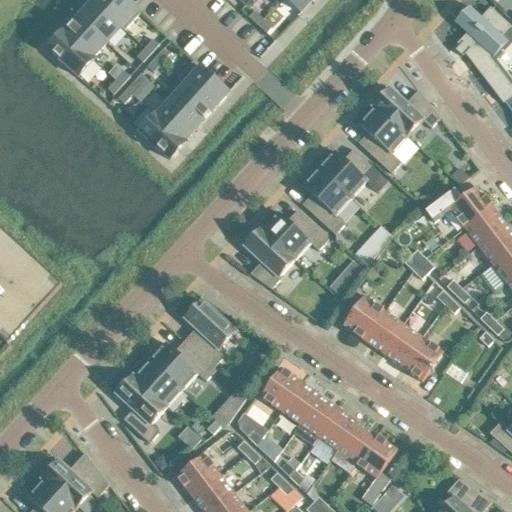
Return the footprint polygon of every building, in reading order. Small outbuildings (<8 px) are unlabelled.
[(141,15),(123,0),(96,0),(94,3),(122,29),(121,29),(125,33),(141,15)] [(286,0),(302,14),(312,3),(313,3),(315,2),(314,1),(314,0),(286,0)] [(122,29),(94,3),(79,19),(107,45),(121,29),(122,29)] [(511,29),(511,28),(491,9),(482,19),(470,8),(455,24),(467,35),(458,45),(460,48),(456,52),(463,58),(466,55),(503,105),(511,98),(511,87),(490,58),(491,57),(493,59),(508,43),(502,37),(511,29)] [(249,18),(258,26),(264,20),(255,12),(249,18)] [(107,45),(79,19),(65,34),(65,35),(93,61),(94,60),(107,45)] [(273,28),(264,20),(258,26),(267,34),(273,28)] [(65,35),(65,34),(64,34),(48,51),(57,59),(56,60),(63,66),(63,65),(79,78),(95,61),(94,60),(93,61),(65,35)] [(153,39),(145,48),(151,54),(160,45),(153,39)] [(143,63),(151,54),(145,48),(137,57),(143,63)] [(164,49),(156,58),(162,64),(170,55),(164,49)] [(154,72),(162,64),(156,58),(148,67),(154,72)] [(178,80),(185,87),(185,86),(214,111),(229,95),(193,63),(178,80)] [(124,71),(116,80),(122,86),(130,77),(124,71)] [(114,95),(122,86),(116,80),(108,89),(114,95)] [(135,81),(127,90),(133,95),(141,86),(135,81)] [(185,86),(185,87),(171,102),(199,128),(214,111),(185,86)] [(125,104),(133,95),(127,90),(119,99),(125,104)] [(440,121),(419,92),(407,106),(389,90),(387,93),(383,90),(372,102),(376,105),(373,108),(376,111),(376,110),(408,139),(423,122),(432,130),(440,121)] [(199,128),(171,102),(157,117),(156,118),(185,143),(199,128)] [(393,156),(408,139),(376,110),(376,111),(360,128),(368,135),(359,145),(392,175),(402,164),(393,156)] [(156,118),(157,117),(156,117),(140,134),(155,148),(154,149),(161,154),(162,153),(170,161),(186,144),(185,143),(156,118)] [(336,154),(320,172),(352,200),(367,183),(379,194),(389,184),(354,151),(345,161),(336,154)] [(460,170),(451,179),(461,187),(470,180),(460,170)] [(336,217),(352,200),(320,172),(304,189),(312,197),(303,207),(336,237),(346,226),(336,217)] [(493,209),(478,189),(459,203),(452,194),(426,213),(435,224),(451,212),(465,230),(493,209)] [(479,249),(507,227),(493,209),(465,230),(479,249)] [(280,215),(264,232),(264,233),(296,262),(311,245),(319,253),(329,242),(298,213),(288,223),(280,215)] [(380,227),(354,255),(366,266),(393,238),(380,227)] [(493,267),(511,251),(511,233),(507,227),(479,249),(493,267)] [(0,339),(8,346),(62,287),(0,229),(0,339)] [(264,233),(264,232),(262,230),(259,233),(255,230),(244,242),(248,245),(245,248),(262,264),(251,276),(272,291),(282,280),(280,279),(296,262),(264,233)] [(507,285),(511,280),(511,251),(493,267),(507,285)] [(417,252),(411,258),(420,267),(426,260),(417,252)] [(420,267),(411,258),(405,265),(414,273),(420,267)] [(435,269),(426,260),(420,267),(429,275),(435,269)] [(429,275),(420,267),(414,273),(422,281),(429,275)] [(339,282),(330,292),(342,303),(351,292),(339,282)] [(453,282),(447,289),(456,297),(462,290),(453,282)] [(471,299),(462,290),(456,297),(465,305),(471,299)] [(452,301),(443,293),(437,299),(446,308),(452,301)] [(365,342),(385,313),(365,299),(344,328),(365,342)] [(460,309),(452,301),(446,308),(454,316),(460,309)] [(196,330),(184,344),(213,370),(214,370),(226,356),(221,351),(237,334),(202,302),(199,305),(196,302),(185,314),(188,317),(185,320),(196,330)] [(383,356),(404,326),(385,313),(365,342),(383,356)] [(487,314),(480,321),(489,329),(495,323),(487,314)] [(504,331),(495,323),(489,329),(498,337),(504,331)] [(402,369),(422,340),(404,326),(383,356),(402,369)] [(488,348),(494,342),(486,334),(480,340),(488,348)] [(443,354),(422,340),(402,369),(422,383),(443,354)] [(213,370),(184,344),(176,353),(167,346),(151,363),(183,392),(198,376),(206,383),(217,372),(214,370),(213,370)] [(183,392),(151,363),(136,380),(167,409),(183,392)] [(249,370),(233,386),(245,397),(260,380),(249,370)] [(282,414),(302,385),(282,370),(261,399),(282,414)] [(152,426),(167,409),(136,380),(133,377),(130,380),(127,377),(116,389),(119,392),(116,396),(134,411),(124,422),(150,445),(160,434),(152,426)] [(300,427),(321,398),(302,385),(282,414),(300,427)] [(237,392),(225,404),(235,413),(246,401),(237,392)] [(319,440),(340,411),(321,398),(300,427),(295,434),(314,447),(319,440)] [(338,453),(358,424),(340,411),(319,440),(338,453)] [(216,422),(207,431),(213,437),(222,428),(216,422)] [(356,466),(377,437),(358,424),(338,453),(333,460),(351,474),(356,466)] [(511,429),(509,432),(501,424),(490,436),(511,455),(511,429)] [(257,447),(263,441),(254,432),(248,439),(257,447)] [(397,451),(377,437),(356,466),(377,480),(397,451)] [(272,449),(263,441),(257,447),(265,456),(272,449)] [(253,452),(244,443),(238,450),(247,458),(253,452)] [(261,460),(253,452),(247,458),(255,466),(261,460)] [(110,487),(85,455),(70,472),(59,462),(56,465),(52,462),(42,474),(45,477),(42,480),(45,483),(77,511),(92,495),(98,500),(110,487)] [(164,455),(154,462),(162,472),(171,465),(164,455)] [(193,499),(221,477),(206,457),(177,479),(193,499)] [(287,464),(281,471),(290,479),(296,473),(287,464)] [(305,481),(296,473),(290,479),(299,488),(305,481)] [(286,483),(277,475),(271,481),(280,490),(286,483)] [(202,511),(212,511),(235,495),(221,477),(193,499),(202,511)] [(484,511),(492,504),(459,481),(447,494),(453,500),(441,511),(484,511)] [(76,511),(77,511),(45,483),(29,500),(37,508),(33,511),(76,511)] [(295,492),(286,483),(280,490),(288,498),(295,492)] [(247,511),(235,495),(212,511),(247,511)] [(323,511),(328,507),(319,499),(313,505),(319,511),(323,511)] [(389,511),(380,503),(371,511),(389,511)]
